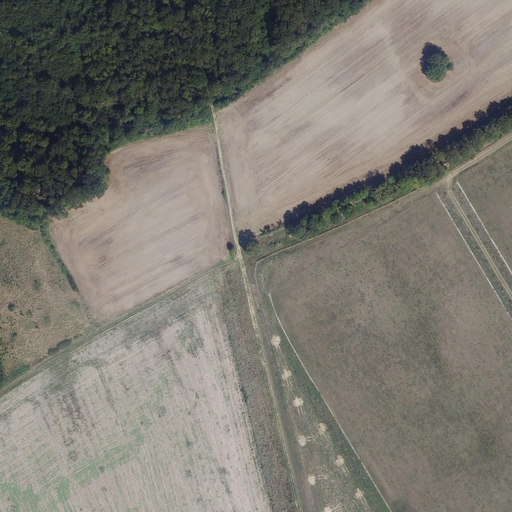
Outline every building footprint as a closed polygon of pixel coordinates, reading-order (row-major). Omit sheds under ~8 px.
[(383,214),(390,212),(387,205),(380,207),(383,214)] [(343,242),(351,239),(348,232),(340,235),(343,242)] [(424,247),(430,253),(435,247),(429,242),(424,247)] [(415,258),(419,250),(412,246),(408,254),(415,258)] [(456,258),(461,252),(455,247),(450,253),(456,258)] [(311,254),(315,260),(322,256),(318,249),(311,254)] [(390,250),(388,257),(395,260),(397,252),(390,250)] [(414,268),(421,271),(425,263),(417,260),(414,268)] [(361,268),(369,271),(372,263),(363,261),(361,268)] [(499,269),(504,275),(510,270),(505,264),(499,269)] [(442,277),(445,270),(438,267),(435,274),(442,277)] [(405,284),(408,277),(401,274),(398,281),(405,284)] [(478,289),(482,282),(475,278),(471,285),(478,289)] [(425,294),(429,286),(422,283),(418,290),(425,294)] [(457,294),(460,287),(453,284),(450,291),(457,294)] [(360,287),(357,294),(364,298),(367,290),(360,287)] [(265,293),(257,296),(260,303),(268,300),(265,293)] [(466,293),(463,301),(470,304),(474,297),(466,293)] [(450,307),(453,299),(446,296),(443,304),(450,307)] [(486,311),(490,304),(483,300),(479,306),(486,311)] [(266,314),(274,312),(272,305),(264,307),(266,314)] [(405,313),(413,316),(415,308),(408,306),(405,313)] [(459,310),(454,317),(460,321),(465,315),(459,310)] [(358,321),(361,313),(353,311),(351,318),(358,321)] [(441,313),(439,319),(446,321),(448,315),(441,313)] [(433,321),(430,328),(437,331),(440,324),(433,321)] [(306,335),(307,327),(297,325),(296,333),(306,335)] [(439,337),(435,344),(441,348),(446,341),(439,337)] [(280,340),(281,348),(288,347),(288,339),(280,340)] [(299,350),(307,349),(306,341),(298,342),(299,350)] [(326,345),(326,353),(335,354),(335,346),(326,345)] [(450,345),(448,352),(455,355),(458,348),(450,345)] [(347,353),(355,355),(357,348),(349,346),(347,353)] [(428,359),(425,366),(432,370),(436,363),(428,359)] [(319,361),(311,362),(312,369),(320,368),(319,361)] [(330,362),(329,371),(338,371),(338,363),(330,362)] [(286,366),(279,367),(280,375),(287,373),(286,366)] [(298,374),(298,376),(303,376),(303,366),(294,366),(295,374),(298,374)] [(395,382),(402,384),(404,376),(396,374),(395,382)] [(348,389),(347,381),(339,381),(339,389),(348,389)] [(395,400),(404,400),(404,393),(396,392),(395,400)] [(381,409),(389,410),(391,402),(382,401),(381,409)] [(412,402),(410,410),(417,412),(419,404),(412,402)] [(329,413),(337,412),(336,404),(328,406),(329,413)] [(292,406),(294,414),(302,412),(301,405),(292,406)] [(364,405),(356,405),(357,413),(365,412),(364,405)] [(398,419),(406,421),(407,413),(399,412),(398,419)] [(373,415),(373,423),(381,423),(381,414),(373,415)] [(412,415),(411,423),(420,424),(421,416),(412,415)] [(469,434),(472,427),(465,423),(461,431),(469,434)] [(409,434),(410,426),(394,425),(393,433),(409,434)] [(295,426),(287,427),(289,435),(297,433),(295,426)] [(336,431),(334,439),(343,441),(344,433),(336,431)] [(318,434),(317,441),(325,442),(326,435),(318,434)] [(373,436),(374,445),(382,443),(381,435),(373,436)] [(394,452),(403,452),(403,445),(395,444),(394,452)] [(444,456),(446,449),(437,447),(436,455),(444,456)] [(301,474),(309,473),(307,465),(299,467),(301,474)] [(387,470),(389,478),(397,476),(395,468),(387,470)] [(418,473),(420,481),(428,479),(425,471),(418,473)] [(373,485),(379,483),(377,476),(370,478),(373,485)] [(411,480),(404,483),(407,490),(414,488),(411,480)] [(305,487),(306,494),(310,493),(309,491),(314,490),(313,485),(305,487)] [(347,485),(338,487),(340,495),(349,493),(347,485)] [(390,497),(393,503),(399,500),(397,494),(390,497)] [(372,495),(364,498),(367,506),(375,502),(372,495)]
